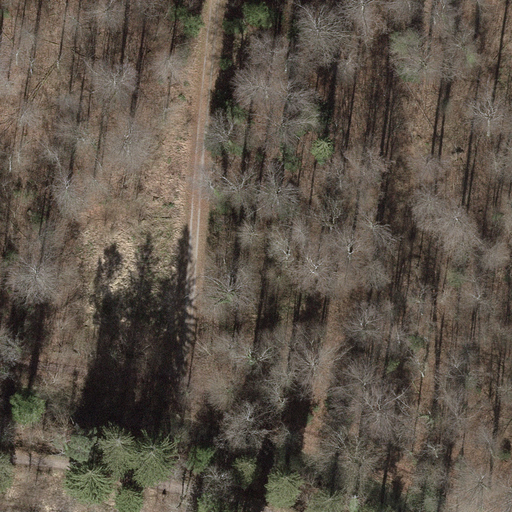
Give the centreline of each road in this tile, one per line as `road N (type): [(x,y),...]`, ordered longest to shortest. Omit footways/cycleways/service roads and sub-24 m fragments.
road 1 (track): [(214,0),(179,381)]
road 2 (track): [(259,511),(151,481),(0,457)]
